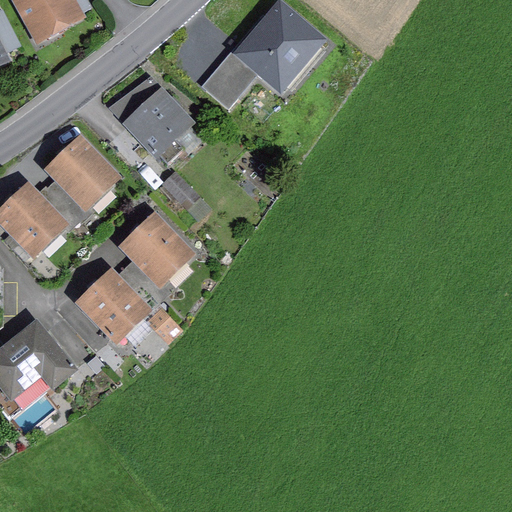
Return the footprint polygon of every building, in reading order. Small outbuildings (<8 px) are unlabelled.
[(16,0),(37,40),(80,18),(70,0),(16,0)] [(92,6),(88,0),(75,0),(82,11),(92,6)] [(321,41),(279,7),(239,57),(281,91),(321,41)] [(22,45),(3,9),(0,11),(0,33),(10,51),(22,45)] [(0,69),(9,64),(0,47),(0,69)] [(161,90),(125,122),(159,161),(196,129),(161,90)] [(82,137),(46,174),(88,216),(125,180),(82,137)] [(176,172),(160,187),(185,213),(201,198),(176,172)] [(31,184),(0,214),(0,223),(36,260),(72,226),(31,184)] [(157,214),(120,249),(159,289),(196,254),(157,214)] [(114,270),(76,305),(115,347),(153,311),(114,270)] [(163,311),(152,321),(167,336),(178,326),(163,311)] [(39,319),(0,350),(0,389),(11,403),(43,378),(54,391),(80,370),(39,319)] [(20,414),(26,426),(56,410),(49,398),(20,414)]
